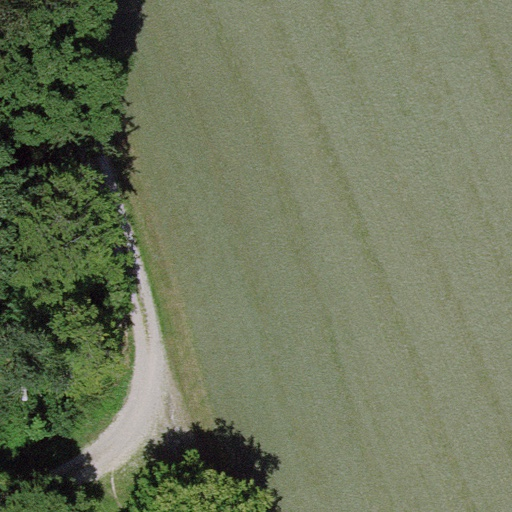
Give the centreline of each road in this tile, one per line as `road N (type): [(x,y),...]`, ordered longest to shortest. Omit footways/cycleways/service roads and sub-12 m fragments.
road 1 (track): [(30,0),(92,152),(163,393),(165,426),(197,511)]
road 2 (track): [(165,426),(3,511)]
